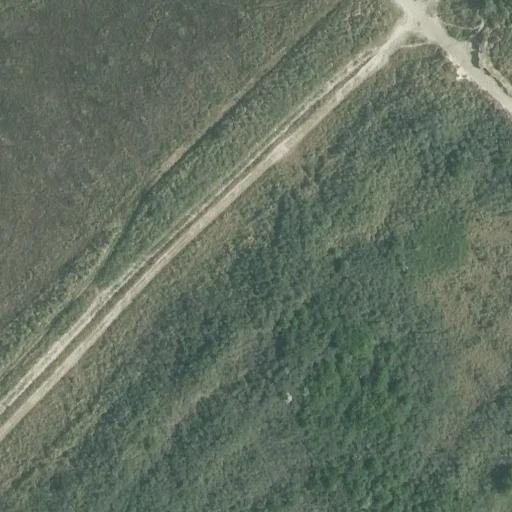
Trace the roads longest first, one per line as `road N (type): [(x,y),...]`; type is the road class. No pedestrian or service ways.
road 1 (track): [(0,410),(211,194),(426,8)]
road 2 (track): [(0,379),(75,300),(148,182),(337,0)]
road 3 (track): [(426,8),(445,51),(511,102)]
